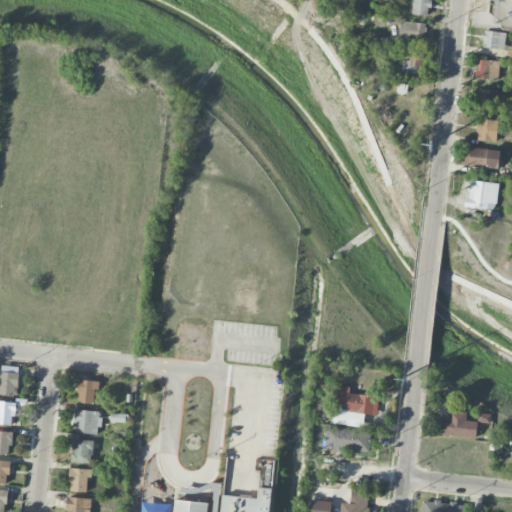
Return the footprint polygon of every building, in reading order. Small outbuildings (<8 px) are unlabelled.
[(429,15),(430,0),(412,0),(412,15),(429,15)] [(424,39),(425,23),(400,22),(399,39),(424,39)] [(481,47),(504,50),(506,33),(482,31),(481,47)] [(403,60),(401,74),(421,75),(423,52),(410,51),(409,61),(403,60)] [(498,80),(499,60),(476,60),(475,79),(498,80)] [(486,109),(485,115),(495,117),(500,92),(477,87),(474,106),(486,109)] [(495,142),(496,120),(478,119),(476,141),(495,142)] [(464,166),(499,168),(500,150),(465,148),(464,166)] [(496,204),(499,184),(470,180),(466,207),(487,210),(488,203),(496,204)] [(0,394),(16,396),(19,367),(2,366),(1,372),(0,371),(0,394)] [(96,404),(98,381),(79,380),(77,403),(96,404)] [(335,410),(377,415),(379,397),(349,393),(350,387),(337,386),(335,410)] [(15,402),(0,401),(0,424),(13,425),(15,402)] [(99,435),(101,412),(76,410),(74,433),(99,435)] [(467,412),(450,411),(449,419),(442,418),(441,436),(476,437),(477,422),(466,421),(467,412)] [(491,414),(478,413),(478,423),(490,423),(491,414)] [(325,450),(369,452),(370,430),(326,428),(325,450)] [(0,453),(11,454),(12,431),(0,431),(0,453)] [(92,464),(93,441),(73,440),(72,462),(92,464)] [(9,461),(0,460),(0,483),(9,484),(9,461)] [(69,492),(89,492),(90,469),(70,468),(69,492)] [(340,503),(339,511),(367,511),(368,488),(351,487),(350,503),(340,503)] [(269,511),(271,489),(259,488),(258,498),(222,495),(220,511),(269,511)] [(90,511),(91,498),(67,498),(66,511),(90,511)] [(208,511),(209,503),(175,500),(173,511),(208,511)] [(330,511),(332,502),(311,500),(309,511),(330,511)] [(465,511),(466,505),(423,500),(421,511),(465,511)]
